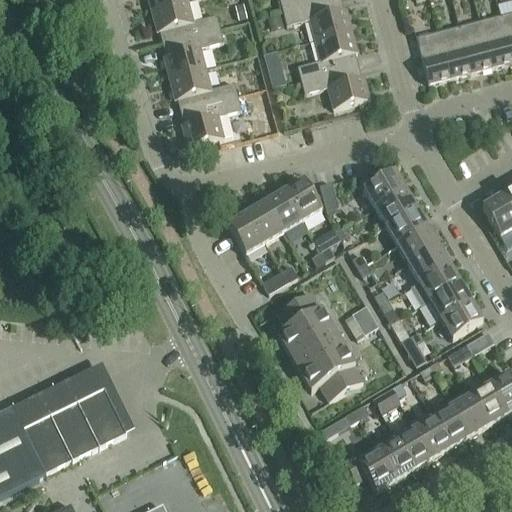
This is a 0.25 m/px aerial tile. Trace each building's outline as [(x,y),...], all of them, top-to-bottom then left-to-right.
[(146,0),(151,17),(188,7),(186,0),(146,0)] [(299,0),(279,6),(282,19),(340,4),(338,0),(299,0)] [(309,27),(314,47),(351,37),(346,16),(343,16),(340,4),(282,19),(286,33),(309,27)] [(159,39),(162,51),(220,36),(216,22),(194,28),(188,7),(151,17),(157,39),(159,39)] [(243,8),(234,11),(238,25),(247,23),(243,8)] [(511,19),(500,23),(511,63),(511,19)] [(280,21),(267,25),(270,35),(283,32),(280,21)] [(480,28),(492,75),(511,69),(511,63),(500,23),(480,28)] [(459,34),(471,80),(492,75),(480,28),(459,34)] [(439,39),(450,86),(471,80),(459,34),(439,39)] [(163,63),(169,85),(206,75),(201,55),(223,49),(220,36),(162,51),(166,63),(163,63)] [(297,74),(300,87),(358,72),(355,60),(357,60),(351,37),(314,47),(319,68),(297,74)] [(428,92),(450,86),(439,39),(416,45),(428,92)] [(344,76),(300,87),(303,100),(326,94),(326,95),(332,115),(369,106),(364,84),(361,84),(358,72),(344,76)] [(177,107),(180,119),(237,104),(234,90),(212,96),(206,75),(169,85),(175,107),(177,107)] [(283,77),(269,81),(272,94),(286,90),(283,77)] [(267,99),(256,102),(260,117),(271,114),(267,99)] [(217,109),(180,119),(183,131),(181,131),(186,153),(224,143),(233,141),(228,119),(241,116),(237,104),(217,109)] [(363,196),(374,215),(405,197),(394,178),(363,196)] [(285,198),(302,228),(321,217),(303,187),(285,198)] [(338,214),(332,190),(320,193),(326,217),(338,214)] [(511,196),(501,202),(511,220),(511,196)] [(381,226),(372,231),(373,232),(377,239),(385,234),(416,216),(405,197),(382,211),(374,215),(381,226)] [(266,209),(284,239),(302,228),(285,198),(266,209)] [(500,244),(511,237),(511,220),(501,202),(482,214),(500,244)] [(247,220),(265,250),(284,239),(266,209),(247,220)] [(416,216),(385,234),(396,253),(427,235),(416,216)] [(227,232),(245,262),(265,250),(247,220),(227,232)] [(344,233),(335,238),(340,247),(340,248),(349,242),(344,233)] [(396,253),(407,271),(438,253),(427,235),(396,253)] [(314,245),(313,246),(321,258),(329,253),(321,241),(314,245)] [(438,253),(407,271),(418,290),(449,272),(438,253)] [(320,259),(325,268),(326,268),(334,263),(329,254),(321,259),(320,259)] [(311,265),(316,274),(326,268),(325,268),(320,259),(311,265)] [(352,267),(357,276),(366,271),(361,261),(352,267)] [(362,285),(371,280),(366,271),(357,276),(362,285)] [(283,276),(281,277),(288,289),(290,288),(297,284),(290,272),(283,276)] [(422,313),(429,309),(460,290),(449,272),(418,290),(411,294),(422,313)] [(281,277),(261,290),(268,301),(288,289),(281,277)] [(460,290),(429,309),(440,327),(471,309),(460,290)] [(374,304),(378,312),(387,307),(382,299),(374,304)] [(277,341),(289,361),(311,398),(320,393),(329,409),(363,389),(354,373),(355,372),(321,315),(320,316),(311,300),(277,320),(286,336),(277,341)] [(387,307),(378,312),(383,320),(392,315),(387,307)] [(483,328),(471,309),(440,327),(452,347),(483,328)] [(356,347),(378,334),(365,313),(344,326),(356,347)] [(398,325),(389,331),(390,332),(395,341),(398,345),(400,349),(409,344),(404,335),(399,326),(398,325)] [(487,339),(466,352),(472,363),(473,363),(494,351),(487,339)] [(409,344),(400,349),(401,350),(406,359),(416,375),(427,368),(417,352),(411,342),(409,344)] [(465,368),(473,363),(472,363),(466,352),(458,357),(465,368)] [(429,374),(434,383),(443,377),(437,369),(429,374)] [(424,388),(434,383),(429,374),(419,380),(424,388)] [(45,481),(79,465),(126,441),(104,397),(103,398),(92,376),(13,416),(12,414),(0,420),(0,505),(46,482),(45,481)] [(489,391),(507,422),(511,418),(511,386),(508,380),(489,391)] [(400,390),(391,395),(397,404),(405,399),(400,390)] [(470,402),(489,433),(507,422),(489,391),(470,402)] [(391,395),(373,406),(380,419),(399,408),(397,404),(391,395)] [(452,413),(470,444),(489,433),(470,402),(452,413)] [(354,418),(359,427),(368,421),(363,413),(354,418)] [(433,424),(451,455),(470,444),(452,413),(433,424)] [(350,432),(359,427),(354,418),(345,423),(350,432)] [(415,435),(433,465),(451,455),(433,424),(415,435)] [(335,428),(320,437),(325,445),(340,436),(335,428)] [(396,446),(414,477),(433,465),(415,435),(396,446)] [(377,457),(396,488),(414,477),(396,446),(392,437),(372,448),(377,457)] [(376,499),(396,488),(377,457),(359,468),(356,462),(343,470),(355,491),(367,484),(376,499)]
